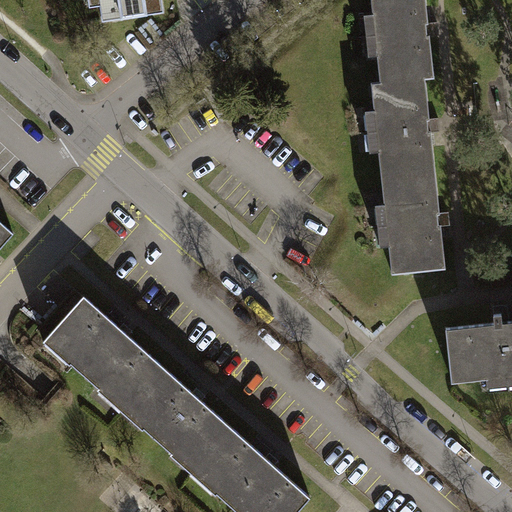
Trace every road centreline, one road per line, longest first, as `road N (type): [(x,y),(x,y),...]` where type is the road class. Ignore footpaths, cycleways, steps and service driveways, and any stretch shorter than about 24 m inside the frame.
road 1 (residential): [(507,511),(85,134)]
road 2 (residential): [(246,0),(85,134)]
